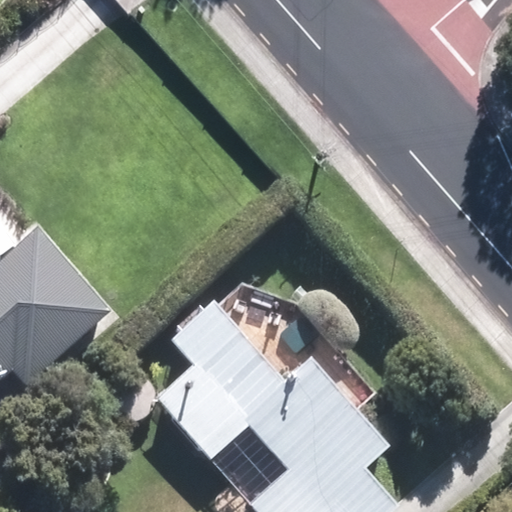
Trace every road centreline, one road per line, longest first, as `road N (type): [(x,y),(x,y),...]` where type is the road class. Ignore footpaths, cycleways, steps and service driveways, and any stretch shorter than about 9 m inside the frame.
road 1 (tertiary): [(357,87),(511,263)]
road 2 (residential): [(462,0),(357,87)]
